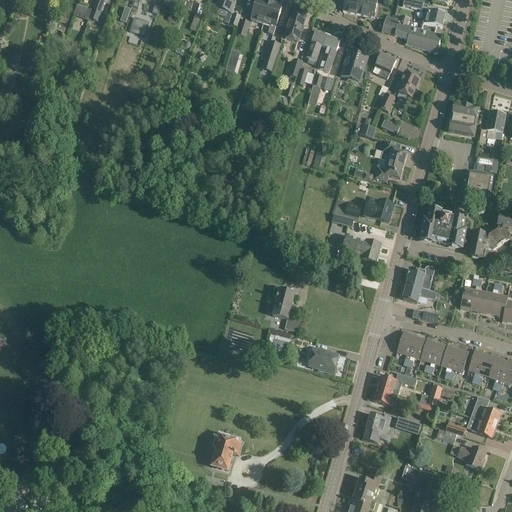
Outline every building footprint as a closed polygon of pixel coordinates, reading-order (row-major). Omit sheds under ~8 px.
[(106,0),(97,0),(93,11),(101,14),(106,0)] [(141,0),(135,0),(133,8),(138,10),(141,0)] [(182,13),(188,0),(187,0),(165,0),(163,5),(171,8),(182,13)] [(237,0),(217,0),(214,8),(232,15),(237,0)] [(264,2),(258,0),(251,22),(263,26),(271,2),(264,0),(264,2)] [(346,0),(343,13),(359,17),(362,0),(346,0)] [(362,0),(359,17),(374,20),(378,1),(377,1),(377,0),(362,0)] [(403,7),(422,12),(424,5),(404,0),(403,7)] [(162,4),(156,2),(152,14),(157,16),(162,4)] [(277,4),(271,2),(263,26),(270,29),(268,35),(273,37),(282,8),(276,6),(277,4)] [(91,12),(77,7),(74,17),(88,22),(91,12)] [(128,10),(123,23),(127,25),(131,13),(131,11),(128,10)] [(426,11),(423,25),(442,30),(445,16),(426,11)] [(241,18),(233,15),(229,26),(237,29),(241,18)] [(306,19),(292,15),(284,40),(298,44),(306,19)] [(398,26),(407,28),(410,20),(401,18),(401,17),(397,16),(396,21),(400,22),(398,26)] [(381,34),(382,34),(408,41),(407,47),(437,56),(442,38),(407,29),(407,28),(398,26),(400,22),(396,21),(387,18),(383,33),(381,33),(381,34)] [(149,23),(134,19),(130,33),(144,38),(149,23)] [(56,21),(52,30),(53,30),(54,29),(62,33),(63,34),(66,25),(56,21)] [(241,21),(236,36),(246,39),(251,24),(241,21)] [(324,48),(328,37),(316,33),(306,59),(309,60),(307,64),(314,67),(316,63),(316,62),(321,48),(324,48)] [(340,42),(328,37),(324,48),(326,49),(321,64),(321,65),(319,70),(328,74),(331,68),(340,42)] [(271,44),(264,65),(274,69),(281,47),(271,44)] [(132,79),(139,56),(120,50),(116,65),(123,67),(120,76),(132,79)] [(342,78),(349,80),(360,83),(369,56),(361,53),(359,58),(349,54),(342,78)] [(387,81),(390,75),(396,62),(382,55),(375,68),(381,71),(380,74),(378,77),(387,81)] [(29,58),(26,65),(31,68),(35,60),(29,58)] [(294,62),(290,77),(297,80),(302,64),(294,62)] [(308,74),(301,72),(297,86),(303,88),(308,74)] [(420,80),(406,74),(401,85),(399,84),(395,92),(412,99),(420,80)] [(317,77),(309,105),(316,107),(321,90),(320,89),(323,78),(317,77)] [(328,79),(324,90),(331,92),(334,80),(328,79)] [(123,83),(121,89),(127,91),(129,85),(123,83)] [(201,93),(201,102),(211,102),(211,92),(201,93)] [(395,100),(386,95),(382,104),(379,110),(388,114),(395,100)] [(226,101),(219,98),(215,105),(222,109),(226,101)] [(467,109),(454,106),(452,120),(464,122),(467,109)] [(479,111),(467,109),(464,122),(476,125),(479,111)] [(349,111),(344,118),(350,122),(355,115),(349,111)] [(489,113),(486,132),(488,133),(486,140),(488,141),(494,142),(494,141),(501,142),(501,141),(504,141),(504,136),(502,135),(503,132),(506,116),(489,113)] [(464,122),(452,120),(449,134),(461,136),(464,122)] [(476,125),(464,122),(461,136),(473,138),(476,125)] [(376,131),(358,125),(355,135),(374,140),(376,131)] [(395,127),(391,134),(399,138),(402,131),(395,127)] [(244,137),(243,144),(249,145),(251,139),(252,132),(246,131),(244,137)] [(398,146),(394,145),(385,143),(381,161),(388,163),(404,168),(408,156),(396,152),(398,146)] [(323,170),(326,157),(317,154),(313,167),(323,170)] [(498,174),(498,162),(490,161),(488,173),(498,174)] [(404,168),(388,163),(385,172),(378,170),(375,180),(388,184),(389,177),(401,180),(404,168)] [(373,177),(373,176),(364,174),(362,181),(371,183),(373,177)] [(466,188),(490,192),(493,178),(468,174),(466,188)] [(490,192),(466,188),(463,202),(469,203),(488,206),(490,192)] [(368,203),(363,218),(389,225),(394,206),(379,201),(378,206),(368,203)] [(345,217),(345,219),(358,222),(358,220),(359,220),(362,208),(348,204),(345,204),(343,213),(345,214),(345,216),(345,217)] [(434,244),(440,214),(430,212),(427,223),(425,222),(421,241),(434,244)] [(440,214),(434,244),(448,247),(455,217),(440,214)] [(354,222),(358,223),(358,222),(345,219),(333,216),(331,224),(352,229),(354,222)] [(455,217),(448,247),(462,249),(466,232),(463,231),(465,219),(455,217)] [(502,228),(511,230),(511,219),(499,217),(498,227),(502,228)] [(487,241),(488,241),(486,253),(487,253),(488,250),(493,252),(509,241),(511,230),(502,228),(501,231),(498,231),(488,237),(487,241)] [(488,241),(487,241),(484,240),(485,236),(475,234),(470,257),(484,260),(486,253),(488,241)] [(366,242),(366,244),(346,238),(342,253),(361,259),(361,261),(376,266),(382,247),(366,242)] [(408,287),(421,291),(430,293),(434,278),(435,275),(435,274),(434,272),(434,271),(432,270),(431,269),(429,269),(428,270),(426,270),(425,272),(424,274),(424,276),(410,272),(408,280),(410,280),(408,287)] [(437,295),(408,287),(404,301),(417,305),(419,299),(435,303),(437,295)] [(277,300),(272,318),(287,322),(284,331),(298,335),(301,321),(288,318),(294,295),(274,290),(272,299),(277,300)] [(476,292),(465,290),(461,309),(472,312),(476,292)] [(487,294),(476,292),(472,312),(483,314),(487,294)] [(498,296),(487,294),(483,314),(493,316),(498,296)] [(504,319),(508,302),(508,299),(498,296),(493,316),(504,319)] [(511,303),(508,302),(504,319),(503,323),(511,324),(511,303)] [(424,314),(422,321),(436,324),(438,317),(424,314)] [(403,335),(396,354),(406,357),(403,367),(404,368),(407,369),(417,339),(414,338),(403,335)] [(268,350),(290,350),(290,337),(268,336),(268,350)] [(417,339),(407,369),(411,370),(414,360),(418,361),(421,362),(427,342),(425,342),(417,339)] [(427,342),(421,362),(429,365),(430,365),(437,346),(435,345),(427,342)] [(437,346),(430,365),(431,365),(435,367),(440,368),(441,368),(447,349),(446,349),(437,346)] [(447,349),(441,368),(447,370),(451,372),(458,352),(457,352),(447,349)] [(334,374),(338,357),(313,351),(309,368),(334,374)] [(458,352),(451,372),(462,375),(468,356),(458,352)] [(478,376),(485,356),(474,353),(468,373),(478,376)] [(489,380),(495,360),(485,356),(478,376),(489,380)] [(489,380),(495,382),(492,391),(496,393),(506,363),(495,360),(489,380)] [(511,365),(506,363),(496,393),(500,394),(503,384),(510,386),(511,379),(511,365)] [(382,378),(378,391),(392,395),(398,397),(399,394),(401,387),(405,388),(405,387),(414,389),(417,382),(408,379),(404,378),(398,375),(396,382),(382,378)] [(429,399),(426,406),(437,409),(442,391),(432,388),(429,399)] [(391,399),(392,395),(378,391),(374,404),(388,408),(388,407),(395,409),(397,401),(391,399)] [(455,395),(455,394),(443,391),(441,397),(453,401),(455,395)] [(478,399),(471,419),(476,420),(481,422),(496,428),(501,415),(487,410),(489,402),(478,399)] [(401,401),(399,408),(407,410),(409,403),(401,401)] [(433,409),(418,404),(416,409),(431,413),(433,409)] [(390,415),(399,417),(405,418),(406,414),(401,412),(392,409),(390,415)] [(382,418),(381,421),(370,417),(366,431),(386,437),(388,437),(388,436),(386,436),(390,420),(382,418)] [(496,428),(481,422),(480,425),(475,423),(472,431),(476,433),(476,434),(491,440),(496,428)] [(410,423),(407,433),(418,437),(422,427),(410,423)] [(449,426),(446,433),(463,439),(466,431),(449,426)] [(386,437),(366,431),(366,432),(364,441),(378,445),(379,440),(386,442),(388,437),(386,437)] [(463,439),(446,433),(439,431),(436,440),(453,446),(456,437),(463,439)] [(219,442),(211,440),(209,448),(217,451),(212,468),(227,472),(232,455),(238,456),(241,445),(221,438),(219,442)] [(457,448),(453,457),(458,459),(467,463),(466,466),(479,471),(480,471),(481,471),(483,465),(482,465),(486,454),(473,449),(471,453),(462,449),(457,448)] [(437,487),(440,478),(406,467),(401,480),(424,487),(422,495),(420,494),(420,495),(418,495),(416,500),(418,500),(414,511),(439,511),(440,509),(439,508),(445,489),(437,487)] [(457,472),(448,467),(445,473),(455,477),(457,472)] [(376,511),(379,505),(372,503),(374,498),(376,499),(384,474),(371,470),(367,483),(360,480),(353,503),(351,502),(348,511),(376,511)] [(264,493),(249,489),(246,499),(261,503),(264,493)] [(217,503),(219,495),(208,492),(206,501),(217,503)]
